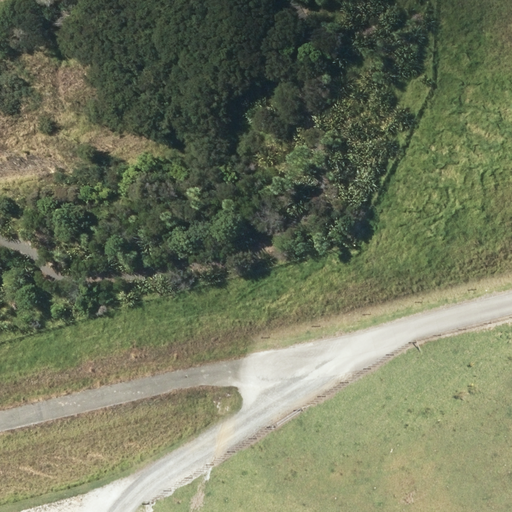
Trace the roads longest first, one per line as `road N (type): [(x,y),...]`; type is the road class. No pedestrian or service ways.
road 1 (track): [(0,422),(183,378),(353,355),(511,297)]
road 2 (track): [(353,355),(100,511)]
